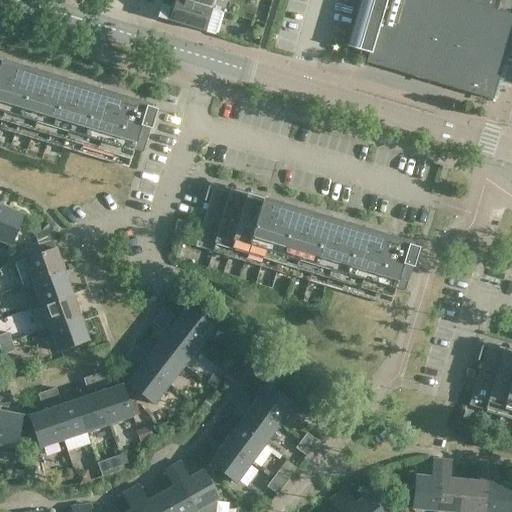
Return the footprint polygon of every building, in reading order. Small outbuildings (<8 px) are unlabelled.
[(172,0),(170,7),(161,4),(157,18),(205,32),(214,34),(221,12),(212,8),(182,0),(172,0)] [(182,0),(212,8),(213,0),(182,0)] [(492,96),(511,27),(511,14),(494,9),(496,0),(360,0),(347,43),(370,50),(367,59),(492,96)] [(511,0),(496,0),(494,9),(511,14),(511,0)] [(261,36),(263,29),(256,27),(254,34),(261,36)] [(121,101),(0,64),(0,128),(128,167),(133,150),(143,153),(155,110),(122,99),(121,101)] [(383,239),(212,188),(195,247),(390,305),(395,288),(405,291),(417,248),(384,238),(383,239)] [(0,241),(11,246),(24,215),(1,205),(0,206),(0,241)] [(195,208),(193,216),(201,218),(203,210),(195,208)] [(177,219),(172,235),(187,240),(192,223),(177,219)] [(33,222),(27,228),(34,237),(41,231),(33,222)] [(186,243),(178,241),(172,258),(180,260),(186,243)] [(55,248),(24,259),(14,263),(23,286),(32,283),(63,272),(55,248)] [(32,283),(40,305),(71,294),(63,272),(32,283)] [(40,305),(48,328),(79,317),(71,294),(40,305)] [(163,307),(157,315),(168,323),(174,315),(163,307)] [(186,307),(171,326),(197,346),(212,327),(186,307)] [(168,323),(157,315),(151,322),(162,330),(168,323)] [(57,351),(88,340),(79,317),(48,328),(57,351)] [(197,346),(171,326),(157,345),(182,365),(197,346)] [(0,345),(11,341),(8,332),(0,334),(0,345)] [(14,350),(11,341),(0,345),(0,350),(2,355),(14,350)] [(134,345),(128,353),(138,361),(144,353),(134,345)] [(157,345),(142,364),(168,384),(182,365),(157,345)] [(511,353),(485,346),(469,404),(511,416),(511,353)] [(128,353),(122,360),(133,369),(138,361),(128,353)] [(168,384),(142,364),(127,383),(153,403),(168,384)] [(475,371),(466,368),(464,376),(472,379),(475,371)] [(92,375),(96,388),(105,385),(101,372),(92,375)] [(92,375),(83,378),(87,391),(96,388),(92,375)] [(205,384),(213,390),(220,381),(212,375),(205,384)] [(119,385),(96,393),(107,424),(137,414),(133,402),(126,404),(119,385)] [(294,405),(268,385),(253,405),(279,425),(294,405)] [(46,391),(51,404),(60,401),(56,388),(46,391)] [(51,404),(46,391),(37,394),(42,407),(51,404)] [(10,395),(1,393),(0,397),(0,406),(8,408),(10,395)] [(96,393),(73,401),(84,432),(107,424),(96,393)] [(84,432),(73,401),(51,409),(62,440),(84,432)] [(265,444),(279,425),(253,405),(239,424),(265,444)] [(39,449),(62,440),(51,409),(28,418),(39,449)] [(21,417),(0,412),(0,446),(14,450),(21,417)] [(250,463),(265,444),(239,424),(224,443),(250,463)] [(140,442),(148,439),(153,437),(152,437),(148,426),(135,431),(140,442)] [(301,440),(311,448),(317,441),(306,433),(301,440)] [(311,448),(301,440),(295,448),(306,456),(311,448)] [(250,463),(224,443),(209,463),(235,483),(250,463)] [(119,453),(123,465),(128,464),(124,451),(119,453)] [(431,476),(416,475),(413,507),(437,510),(441,459),(432,458),(431,476)] [(437,510),(461,511),(464,479),(449,478),(451,460),(441,459),(437,510)] [(188,478),(179,462),(171,466),(196,511),(213,511),(216,500),(218,498),(202,470),(188,478)] [(479,463),(478,481),(464,479),(461,511),(464,511),(484,511),(489,464),(479,463)] [(499,465),(489,464),(484,511),(510,511),(511,492),(511,483),(497,482),(499,465)] [(169,511),(193,511),(196,511),(171,466),(162,471),(171,487),(159,494),(169,511)] [(14,470),(14,478),(29,477),(28,469),(14,470)] [(74,473),(78,484),(78,485),(90,482),(90,481),(87,469),(74,473)] [(278,471),(272,479),(283,487),(288,479),(278,471)] [(283,487),(272,479),(266,487),(277,495),(283,487)] [(147,501),(138,485),(129,489),(141,511),(169,511),(159,494),(147,501)] [(351,511),(382,511),(367,492),(355,502),(345,488),(337,494),(351,511)] [(141,511),(129,489),(121,494),(130,510),(126,511),(141,511)] [(338,511),(351,511),(337,494),(330,500),(338,511)]
